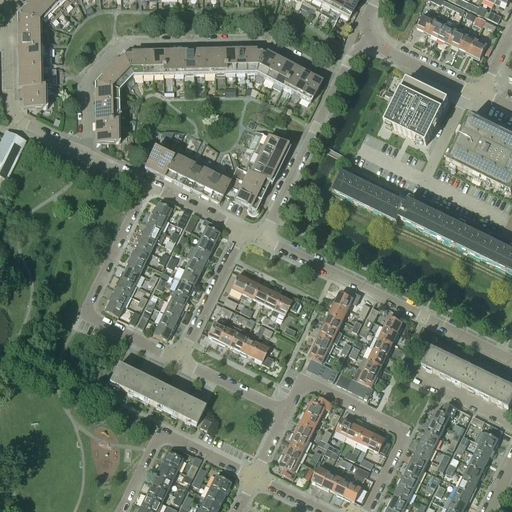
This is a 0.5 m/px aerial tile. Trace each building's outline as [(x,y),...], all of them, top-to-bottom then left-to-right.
[(61,16),(62,14),(47,0),(31,0),(16,16),(48,29),(48,31),(55,34),(57,29),(50,27),(61,16)] [(75,1),(76,0),(47,0),(62,14),(61,16),(66,21),(69,17),(64,12),(75,1)] [(317,14),(324,0),(301,0),(299,5),(297,3),(294,10),(298,12),(301,6),(315,13),(317,14)] [(339,17),(347,0),(324,0),(317,14),(315,13),(312,19),(316,22),(319,15),(333,23),(330,29),(332,30),(339,17)] [(348,22),(360,1),(358,0),(347,0),(339,17),(348,22)] [(440,0),(431,0),(430,3),(441,9),(442,7),(443,3),(440,1),(440,0)] [(457,2),(455,6),(466,11),(468,6),(458,0),(457,2)] [(510,0),(497,0),(496,2),(497,2),(494,7),(498,8),(501,4),(507,7),(510,0)] [(443,3),(442,7),(452,12),(454,8),(443,3)] [(468,6),(466,11),(476,16),(479,11),(468,6)] [(452,12),(450,16),(453,17),(455,13),(459,15),(460,18),(461,19),(464,13),(461,12),(454,8),(452,12)] [(479,11),(476,16),(487,21),(489,16),(486,14),(479,11)] [(427,36),(436,17),(431,15),(429,20),(423,18),(417,31),(427,36)] [(49,47),(48,31),(48,29),(16,16),(17,50),(49,49),(49,52),(56,51),(56,46),(49,47)] [(489,16),(487,21),(497,26),(500,21),(489,16)] [(436,17),(427,36),(438,41),(444,28),(447,23),(437,18),(436,17)] [(485,24),(483,29),(494,34),(496,29),(485,24)] [(444,28),(438,41),(448,46),(455,33),(444,28)] [(455,33),(448,46),(459,52),(465,38),(455,33)] [(465,38),(459,52),(469,57),(476,43),(465,38)] [(476,43),(469,57),(480,62),(487,48),(476,43)] [(49,67),(49,52),(49,49),(17,50),(17,70),(49,69),(49,72),(56,72),(56,67),(49,67)] [(214,78),(224,78),(224,53),(214,54),(214,78)] [(224,78),(235,77),(234,53),(224,53),(224,78)] [(235,77),(245,77),(244,53),(234,53),(235,77)] [(245,77),(255,77),(261,53),(244,53),(245,77)] [(264,82),(275,60),(261,53),(255,77),(264,82)] [(173,79),(183,78),(183,54),(173,55),(173,79)] [(183,78),(194,78),(193,54),(183,54),(183,78)] [(194,78),(204,78),(203,54),(193,54),(194,78)] [(204,78),(214,78),(214,54),(203,54),(204,78)] [(132,79),(142,79),(142,55),(122,56),(132,79)] [(142,79),(153,79),(152,55),(142,55),(142,79)] [(153,79),(163,79),(162,55),(152,55),(153,79)] [(163,79),(173,79),(173,55),(162,55),(163,79)] [(125,87),(132,79),(122,56),(108,70),(125,87)] [(273,86),(284,65),(275,60),(264,82),(273,86)] [(284,65),(273,86),(282,91),(293,70),(284,65)] [(49,87),(49,72),(49,69),(17,70),(18,91),(22,91),(22,90),(46,90),(46,91),(57,90),(56,87),(49,87)] [(118,94),(125,87),(108,70),(94,85),(118,94)] [(293,70),(282,91),(291,96),(302,75),(293,70)] [(302,75),(291,96),(300,101),(311,80),(302,75)] [(311,80),(300,101),(310,106),(321,85),(311,80)] [(406,82),(384,127),(425,148),(448,103),(406,82)] [(94,105),(118,104),(118,94),(94,85),(94,105)] [(46,100),(46,91),(46,90),(22,90),(22,91),(22,101),(46,100)] [(22,111),(26,111),(47,111),(46,100),(22,101),(22,111)] [(95,115),(119,115),(118,104),(94,105),(95,115)] [(95,125),(119,125),(119,115),(95,115),(95,125)] [(469,120),(447,166),(470,177),(511,197),(511,196),(511,140),(506,138),(492,131),(469,120)] [(249,123),(246,129),(247,129),(252,132),(255,126),(249,123)] [(95,135),(119,135),(119,125),(95,125),(95,135)] [(280,169),(289,150),(255,133),(253,136),(259,139),(253,153),(246,150),(244,154),(250,157),(252,155),(280,169)] [(95,146),(96,146),(119,146),(119,135),(95,135),(95,146)] [(0,178),(6,182),(21,149),(3,140),(0,147),(0,178)] [(192,160),(179,153),(182,147),(179,145),(173,158),(174,158),(163,180),(181,189),(195,161),(197,162),(198,161),(200,156),(196,154),(192,160)] [(154,176),(164,154),(155,149),(144,171),(154,176)] [(174,158),(173,158),(164,154),(154,176),(163,180),(174,158)] [(271,188),(280,169),(252,155),(250,157),(250,158),(244,171),(237,168),(236,170),(269,186),(269,187),(271,188)] [(211,168),(198,161),(197,162),(195,161),(181,189),(200,198),(213,170),(216,171),(216,170),(219,164),(215,161),(211,168)] [(216,171),(213,170),(200,198),(218,207),(223,199),(227,189),(231,181),(232,179),(235,172),(233,171),(229,177),(216,170),(216,171)] [(236,170),(235,172),(232,179),(231,181),(235,183),(236,181),(264,195),(269,187),(269,186),(236,170)] [(511,249),(510,252),(496,245),(490,242),(465,230),(466,227),(460,224),(458,227),(414,205),(415,202),(410,199),(406,206),(341,174),(339,178),(340,178),(332,194),(397,226),(399,222),(511,277),(511,249)] [(235,183),(231,181),(227,189),(231,191),(260,205),(264,195),(236,181),(235,183)] [(231,191),(227,189),(223,199),(247,210),(247,212),(247,214),(247,215),(248,217),(249,218),(251,218),(252,219),(254,219),(255,218),(257,217),(257,216),(258,215),(258,213),(258,212),(258,210),(257,209),(260,205),(231,191)] [(154,209),(151,216),(165,223),(171,213),(174,214),(176,209),(165,204),(163,208),(158,206),(156,210),(154,209)] [(160,234),(165,223),(151,216),(148,223),(149,223),(147,227),(160,234)] [(181,231),(187,220),(181,217),(176,228),(181,231)] [(189,235),(195,224),(189,221),(184,232),(189,235)] [(200,240),(215,248),(219,241),(217,240),(219,236),(214,233),(216,229),(203,222),(201,227),(205,230),(200,240)] [(160,234),(147,227),(145,232),(144,231),(140,238),(155,245),(159,247),(165,236),(160,234)] [(511,245),(493,236),(490,242),(496,245),(510,252),(511,249),(511,248),(511,245)] [(150,255),(155,245),(140,238),(137,244),(138,245),(137,249),(150,255)] [(212,254),(215,248),(200,240),(195,251),(209,258),(211,254),(212,254)] [(150,255),(137,249),(134,253),(133,252),(130,259),(144,266),(150,255)] [(190,262),(205,269),(208,263),(207,262),(209,258),(195,251),(191,249),(185,260),(190,262)] [(139,277),(144,266),(130,259),(127,266),(128,267),(126,271),(139,277)] [(184,272),(198,279),(200,275),(201,276),(205,269),(190,262),(184,272)] [(139,277),(126,271),(124,275),(123,274),(119,281),(134,288),(139,277)] [(194,291),(197,284),(196,284),(198,279),(184,272),(179,283),(194,291)] [(242,280),(237,278),(230,291),(241,297),(249,282),(242,278),(242,280)] [(128,299),(134,288),(119,281),(116,288),(117,288),(115,292),(128,299)] [(252,302),(259,288),(255,286),(256,285),(249,282),(241,297),(247,299),(245,302),(251,304),(252,302)] [(191,298),(194,291),(179,283),(174,294),(188,301),(189,297),(191,298)] [(263,290),(259,288),(252,302),(263,307),(270,292),(264,289),(263,290)] [(128,299),(115,292),(113,296),(112,296),(109,302),(123,310),(128,299)] [(273,313),(280,299),(277,297),(277,296),(270,292),(263,307),(273,313)] [(184,312),(187,306),(185,305),(188,301),(174,294),(169,305),(184,312)] [(353,302),(340,295),(338,299),(336,299),(333,305),(348,313),(353,302)] [(285,301),(280,299),(273,313),(271,318),(281,323),(284,318),(285,318),(288,312),(296,315),(300,307),(285,300),(285,301)] [(234,312),(237,306),(226,301),(223,306),(234,312)] [(118,320),(123,310),(109,302),(105,309),(107,310),(105,314),(118,320)] [(180,319),(184,312),(169,305),(163,316),(177,322),(179,319),(180,319)] [(343,324),(348,313),(333,305),(330,312),(331,313),(329,317),(343,324)] [(365,321),(370,310),(364,307),(359,318),(365,321)] [(230,320),(233,315),(222,309),(219,315),(230,320)] [(373,325),(379,314),(373,311),(367,322),(373,325)] [(151,315),(145,313),(142,318),(148,321),(151,315)] [(134,328),(139,317),(133,314),(128,325),(134,328)] [(173,334),(176,327),(175,327),(177,322),(163,316),(158,326),(173,334)] [(343,324),(329,317),(327,321),(326,320),(323,327),(338,335),(338,334),(343,324)] [(142,332),(148,321),(142,318),(137,330),(142,332)] [(399,337),(402,331),(401,330),(403,326),(389,319),(384,330),(399,337)] [(273,331),(276,325),(269,322),(266,328),(273,331)] [(210,342),(218,346),(225,330),(214,325),(207,339),(211,341),(210,342)] [(170,341),(173,334),(158,326),(152,338),(166,344),(168,340),(170,341)] [(338,335),(323,327),(319,334),(321,335),(319,339),(332,345),(337,348),(342,336),(338,334),(338,335)] [(230,333),(225,330),(218,346),(224,349),(225,347),(229,349),(237,332),(232,329),(230,333)] [(396,344),(399,337),(384,330),(378,341),(392,348),(394,343),(396,344)] [(269,340),(272,334),(265,331),(262,336),(269,340)] [(232,353),(239,356),(246,341),(248,337),(237,332),(229,349),(233,351),(232,353)] [(332,345),(319,339),(317,343),(315,342),(312,349),(327,356),(332,345)] [(246,358),(250,360),(257,346),(246,341),(239,356),(246,359),(246,358)] [(388,359),(392,352),(390,352),(392,348),(378,341),(373,352),(388,359)] [(349,353),(351,348),(345,345),(343,350),(349,353)] [(269,371),(273,362),(265,358),(268,352),(257,346),(250,360),(254,362),(254,363),(269,371)] [(322,367),(327,356),(312,349),(309,356),(310,356),(308,360),(311,362),(316,364),(321,367),(322,366),(322,367)] [(510,411),(511,406),(511,388),(431,350),(422,369),(510,411)] [(385,366),(388,359),(373,352),(368,363),(382,369),(384,365),(385,366)] [(378,381),(381,374),(380,373),(382,369),(368,363),(363,360),(358,371),(378,381)] [(311,375),(316,364),(311,362),(306,373),(311,375)] [(321,367),(316,364),(311,375),(317,378),(322,367),(322,366),(321,367)] [(195,429),(205,410),(118,367),(108,386),(195,429)] [(322,380),(327,369),(322,367),(317,378),(322,380)] [(328,383),(333,372),(327,369),(322,380),(328,383)] [(375,387),(378,381),(358,371),(353,382),(358,384),(357,384),(363,387),(368,390),(371,391),(373,387),(375,387)] [(333,386),(338,375),(333,372),(328,383),(333,386)] [(341,390),(346,379),(341,376),(336,387),(341,390)] [(346,392),(352,381),(346,379),(341,390),(346,392)] [(352,395),(357,384),(358,384),(353,382),(352,381),(346,392),(352,395)] [(357,398),(363,387),(357,384),(352,395),(357,398)] [(363,400),(368,390),(363,387),(357,398),(363,400)] [(308,408),(305,415),(320,422),(325,412),(330,414),(333,407),(319,400),(316,406),(312,404),(310,409),(308,408)] [(433,416),(429,423),(445,430),(450,419),(452,421),(457,412),(446,406),(442,415),(436,413),(434,417),(433,416)] [(314,433),(320,422),(305,415),(301,422),(303,422),(301,427),(314,433)] [(335,430),(340,419),(334,416),(329,427),(335,430)] [(473,420),(471,425),(482,430),(484,425),(473,420)] [(342,421),(336,435),(347,440),(354,425),(347,422),(347,423),(342,421)] [(206,434),(210,425),(204,422),(199,431),(206,434)] [(439,441),(445,430),(429,423),(426,430),(428,431),(426,435),(439,441)] [(354,425),(347,440),(357,446),(364,432),(360,430),(361,429),(354,425)] [(314,433),(301,427),(299,430),(297,430),(294,436),(309,444),(314,433)] [(455,427),(452,433),(455,435),(461,438),(462,438),(465,431),(458,428),(455,427)] [(364,432),(357,446),(368,451),(375,436),(369,433),(368,434),(364,432)] [(480,434),(475,445),(479,447),(494,454),(498,448),(496,447),(498,443),(485,436),(480,434)] [(439,441),(426,435),(424,439),(422,438),(419,445),(434,452),(439,441)] [(304,455),(309,444),(294,436),(291,443),(292,444),(290,448),(304,455)] [(375,436),(368,451),(384,459),(390,447),(385,445),(386,443),(382,441),(382,439),(375,436)] [(321,443),(318,448),(327,452),(329,447),(321,443)] [(433,465),(435,461),(431,458),(434,452),(419,445),(416,451),(417,452),(415,456),(429,463),(429,462),(433,465)] [(479,447),(474,458),(488,465),(490,461),(491,461),(494,454),(479,447)] [(304,455),(290,448),(288,452),(287,451),(283,458),(298,465),(304,455)] [(177,473),(182,462),(167,455),(162,466),(177,473)] [(354,464),(357,459),(352,456),(349,462),(354,464)] [(429,463),(415,456),(413,460),(412,460),(408,467),(424,474),(429,463)] [(293,483),(296,477),(293,476),(298,465),(283,458),(280,465),(281,465),(279,469),(284,472),(281,477),(293,483)] [(474,458),(469,469),(484,476),(487,469),(486,469),(488,465),(474,458)] [(191,467),(186,478),(192,481),(197,470),(201,463),(195,460),(191,467)] [(371,473),(374,468),(374,467),(363,461),(360,467),(371,473)] [(350,473),(353,467),(348,464),(345,470),(350,473)] [(171,484),(177,473),(162,466),(156,477),(171,484)] [(418,484),(424,474),(408,467),(405,473),(407,474),(405,478),(418,484)] [(469,469),(463,480),(477,486),(479,482),(481,483),(484,476),(469,469)] [(308,484),(314,473),(308,470),(303,481),(308,484)] [(322,490),(329,475),(319,470),(312,484),(316,486),(315,487),(322,490)] [(367,481),(370,475),(359,470),(356,476),(367,481)] [(201,486),(207,475),(200,471),(195,482),(201,486)] [(333,494),(340,480),(329,475),(322,490),(329,494),(329,492),(333,494)] [(166,495),(171,484),(156,477),(151,488),(166,495)] [(186,478),(183,483),(189,487),(192,481),(186,478)] [(418,484),(405,478),(403,482),(401,481),(398,488),(413,495),(418,484)] [(225,497),(230,486),(215,479),(210,490),(225,497)] [(343,501),(351,486),(340,480),(333,494),(337,496),(337,498),(343,501)] [(463,480),(458,490),(473,498),(477,491),(475,490),(477,486),(463,480)] [(199,491),(201,486),(195,482),(192,488),(199,491)] [(355,505),(362,492),(351,486),(343,501),(350,504),(351,503),(355,505)] [(161,506),(166,495),(151,488),(146,498),(161,506)] [(408,506),(413,495),(398,488),(395,495),(396,495),(394,500),(408,506)] [(220,508),(225,497),(210,490),(205,500),(220,508)] [(458,490),(453,501),(467,508),(469,504),(470,505),(473,498),(458,490)] [(181,502),(184,497),(178,494),(175,500),(181,502)] [(146,511),(157,511),(161,506),(146,498),(140,509),(146,511)] [(187,499),(184,504),(190,507),(193,502),(187,499)] [(179,508),(181,502),(175,500),(173,505),(179,508)] [(201,511),(217,511),(220,508),(205,500),(199,511),(201,511)] [(408,506),(394,500),(392,503),(391,503),(387,510),(392,511),(404,511),(406,511),(408,511),(409,511),(412,508),(408,506)] [(453,501),(447,511),(464,511),(465,511),(467,508),(453,501)]
